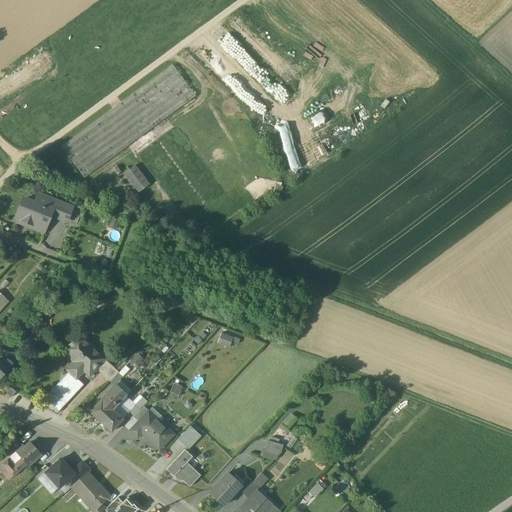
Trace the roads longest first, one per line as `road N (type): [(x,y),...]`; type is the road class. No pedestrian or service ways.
road 1 (track): [(511,436),(58,259)]
road 2 (residential): [(0,406),(84,445),(182,511)]
road 3 (track): [(511,83),(421,0)]
